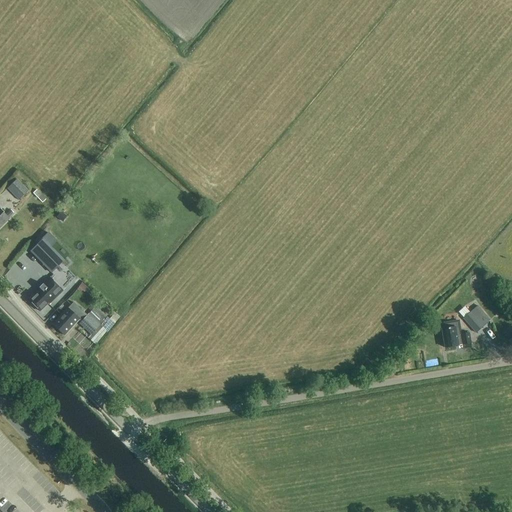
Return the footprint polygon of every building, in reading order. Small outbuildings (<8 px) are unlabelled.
[(7,189),(18,200),(28,191),(17,180),(7,189)] [(5,215),(0,209),(0,228),(9,219),(8,218),(5,215)] [(10,210),(5,215),(8,218),(14,213),(10,210)] [(62,222),(67,217),(61,212),(56,218),(62,222)] [(54,239),(62,232),(55,225),(48,232),(54,239)] [(43,239),(30,252),(51,274),(64,261),(43,239)] [(62,292),(50,278),(36,292),(37,293),(29,301),(40,312),(48,304),(49,305),(62,292)] [(85,291),(89,286),(85,282),(80,287),(85,291)] [(87,316),(73,303),(53,325),(64,335),(79,321),(81,323),(87,316)] [(79,324),(91,335),(88,339),(93,343),(104,330),(107,333),(114,324),(95,307),(87,316),(81,323),(79,324)] [(490,320),(478,307),(470,313),(482,327),(490,320)] [(470,313),(463,319),(475,333),(482,327),(470,313)] [(459,320),(444,323),(443,323),(444,329),(441,329),(444,348),(471,344),(470,333),(461,334),(459,320)]
